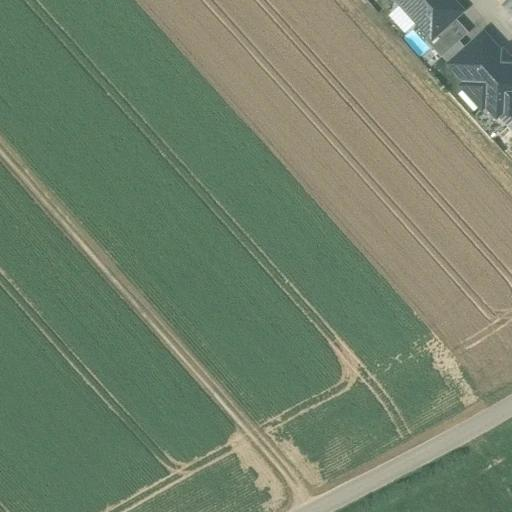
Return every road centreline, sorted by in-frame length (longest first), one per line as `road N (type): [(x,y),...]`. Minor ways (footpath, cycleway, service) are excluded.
road 1 (track): [(0,149),(296,484),(307,511)]
road 2 (unclassified): [(511,406),(316,511)]
